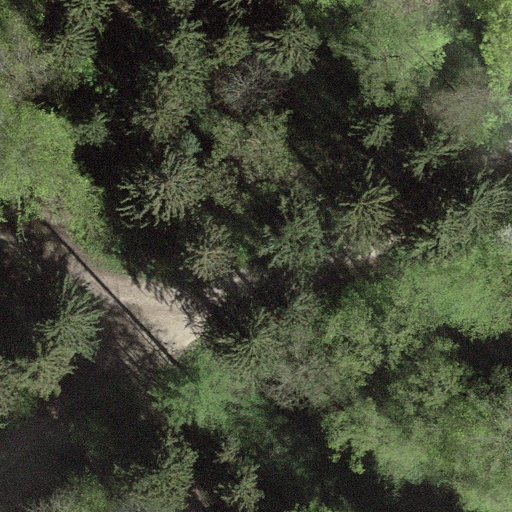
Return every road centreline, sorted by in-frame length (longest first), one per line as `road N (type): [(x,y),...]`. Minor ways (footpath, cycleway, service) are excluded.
road 1 (track): [(511,132),(424,200),(325,260),(256,286),(155,300)]
road 2 (track): [(155,300),(0,464)]
road 3 (track): [(0,246),(50,278),(155,300)]
